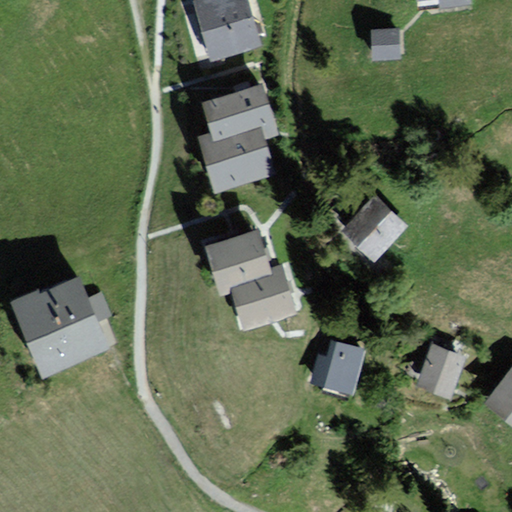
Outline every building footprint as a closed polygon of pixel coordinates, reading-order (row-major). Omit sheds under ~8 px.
[(270,46),(256,0),(198,0),(217,62),(270,46)] [(405,27),(377,29),(378,59),(407,57),(405,27)] [(290,137),(274,82),(216,99),(227,135),(214,138),(230,191),(288,174),(278,141),(290,137)] [(419,226),(385,196),(354,230),(388,260),(419,226)] [(278,230),(228,245),(241,287),(251,284),(265,330),(315,315),(301,269),(291,272),(278,230)] [(125,347),(91,273),(27,302),(61,376),(125,347)] [(339,355),(325,353),(320,386),(365,394),(373,347),(342,341),(339,355)] [(480,355),(445,344),(431,386),(466,397),(480,355)] [(511,384),(497,405),(511,415),(511,384)]
